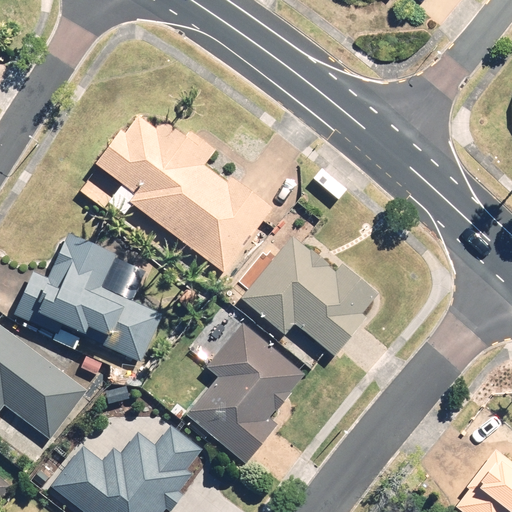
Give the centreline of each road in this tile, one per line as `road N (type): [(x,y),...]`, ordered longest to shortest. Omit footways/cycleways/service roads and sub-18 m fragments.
road 1 (residential): [(511,266),(319,511)]
road 2 (tertiary): [(190,0),(385,146)]
road 3 (residential): [(385,146),(506,0)]
road 4 (residential): [(100,0),(0,156)]
road 5 (tertiary): [(385,146),(511,260)]
